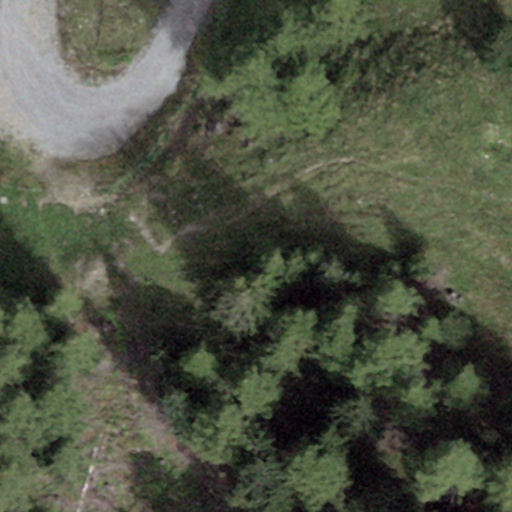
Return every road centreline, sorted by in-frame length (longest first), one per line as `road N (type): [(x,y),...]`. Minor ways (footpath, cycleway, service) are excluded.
road 1 (track): [(56,124),(108,122),(161,60),(196,0)]
road 2 (track): [(30,0),(29,89),(56,124)]
